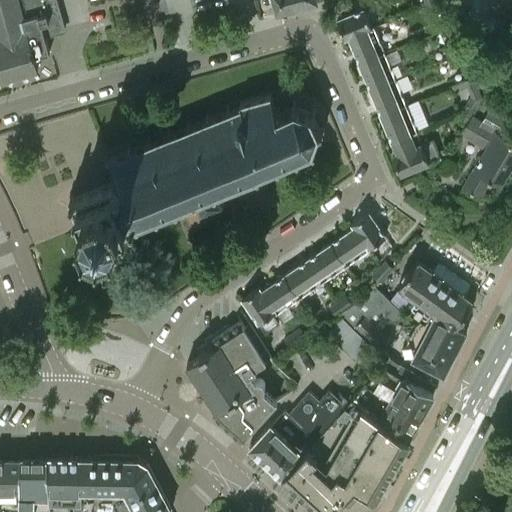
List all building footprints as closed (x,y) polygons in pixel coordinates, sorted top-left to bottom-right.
[(0,0),(0,77),(39,67),(36,55),(50,51),(45,36),(66,31),(57,0),(0,0)] [(273,0),(277,13),(318,2),(317,0),(273,0)] [(435,0),(428,0),(424,2),(429,14),(439,10),(435,0)] [(344,39),(349,37),(365,30),(371,28),(370,27),(363,9),(336,20),(344,39)] [(365,30),(349,37),(360,63),(385,52),(379,40),(390,35),(384,21),(370,27),(371,28),(365,30)] [(443,47),(448,58),(458,54),(453,43),(443,47)] [(385,52),(360,63),(371,89),(395,78),(385,52)] [(458,54),(448,58),(451,66),(462,61),(458,54)] [(395,78),(371,89),(381,115),(406,104),(395,78)] [(157,219),(161,218),(159,213),(174,206),(176,211),(179,210),(177,205),(194,198),(195,203),(198,203),(201,211),(199,215),(201,216),(203,213),(211,210),(220,206),(224,207),(224,205),(220,203),(217,195),(218,195),(216,189),(222,187),(222,188),(230,185),(229,185),(256,173),(258,177),(261,176),(259,171),(276,164),(278,168),(282,167),(280,162),(295,155),(298,161),(301,159),(298,154),(310,149),(314,153),(317,150),(313,146),(319,133),(324,133),(324,129),(319,129),(313,115),(316,111),(314,109),(311,113),(296,107),(296,102),(292,102),(292,108),(281,113),(278,108),(275,109),(271,94),(240,104),(240,106),(231,110),(229,105),(226,107),(228,111),(191,126),(189,121),(186,122),(188,127),(172,134),(170,129),(167,131),(168,135),(160,138),(152,142),(150,137),(148,138),(149,143),(132,149),(130,145),(128,146),(129,150),(114,156),(110,158),(106,157),(105,160),(110,161),(116,177),(114,177),(111,182),(75,196),(71,195),(69,198),(74,200),(81,217),(85,229),(88,237),(87,242),(91,244),(93,240),(129,224),(135,226),(137,224),(138,227),(141,226),(139,221),(155,214),(157,219)] [(458,120),(467,125),(472,116),(481,101),(472,95),(458,120)] [(406,104),(381,115),(392,140),(417,130),(406,104)] [(481,121),(472,116),(467,125),(461,134),(472,140),(474,137),(488,145),(464,186),(479,196),(490,178),(500,184),(511,162),(511,138),(498,131),(505,120),(488,110),(481,121)] [(417,130),(392,140),(397,153),(393,154),(401,173),(427,162),(428,163),(442,157),(433,138),(422,143),(417,130)] [(353,230),(350,232),(361,247),(365,245),(367,249),(385,237),(369,213),(350,225),(353,230)] [(350,232),(329,246),(343,266),(367,249),(365,245),(361,247),(350,232)] [(329,246),(308,261),(322,280),(343,266),(329,246)] [(386,260),(377,271),(383,279),(394,267),(386,260)] [(437,313),(451,323),(455,326),(474,301),(464,294),(469,286),(438,262),(432,270),(418,260),(400,285),(413,295),(405,307),(408,309),(423,319),(425,321),(434,311),(437,313)] [(308,261),(287,275),(301,295),(322,280),(308,261)] [(381,282),(383,279),(377,271),(373,276),(381,282)] [(287,275),(266,290),(277,305),(273,308),(275,312),(301,295),(287,275)] [(376,285),(352,303),(342,310),(341,311),(355,326),(366,314),(379,327),(388,318),(393,323),(395,321),(397,322),(405,313),(376,285)] [(274,313),(275,312),(273,308),(277,305),(266,290),(262,293),(258,288),(241,300),(258,324),(260,323),(266,331),(280,321),(274,313)] [(346,295),(336,302),(342,310),(352,303),(346,295)] [(324,324),(341,311),(342,310),(336,302),(318,315),(324,324)] [(455,326),(451,323),(437,313),(413,358),(444,374),(467,330),(458,323),(455,326)] [(384,332),(379,327),(366,314),(355,326),(372,343),(373,344),(384,332)] [(356,360),(370,345),(342,317),(327,333),(356,360)] [(267,351),(247,322),(243,326),(239,320),(211,338),(214,343),(193,358),(186,362),(217,408),(213,412),(242,438),(276,401),(264,390),(265,389),(266,388),(266,386),(266,384),(266,382),(265,381),(264,380),(263,379),(260,378),(259,378),(257,379),(250,371),(256,368),(252,361),(267,351)] [(295,331),(301,340),(306,336),(300,328),(295,331)] [(289,348),(301,340),(295,331),(284,339),(289,348)] [(407,369),(399,364),(395,371),(402,376),(407,369)] [(403,378),(391,398),(421,415),(433,395),(403,378)] [(421,415),(391,398),(366,384),(352,399),(408,438),(421,415)] [(282,475),(346,405),(329,389),(319,400),(309,390),(289,412),(286,408),(272,423),(271,423),(250,445),(281,475),(281,474),(282,475)] [(410,439),(408,438),(352,399),(346,405),(282,475),(322,511),(329,511),(347,493),(350,496),(359,486),(376,496),(410,439)] [(0,455),(0,499),(0,500),(11,500),(11,505),(21,505),(21,455),(0,455)] [(21,510),(20,511),(51,511),(46,455),(21,455),(21,505),(21,510)] [(76,500),(76,504),(81,504),(81,499),(84,500),(84,486),(81,486),(81,456),(46,455),(51,511),(71,511),(71,500),(76,500)] [(168,511),(167,509),(170,507),(148,463),(139,457),(81,456),(81,486),(84,486),(84,500),(81,499),(81,504),(76,504),(74,511),(168,511)]
